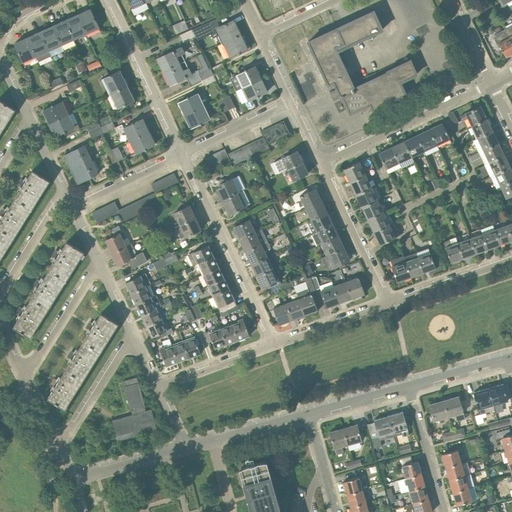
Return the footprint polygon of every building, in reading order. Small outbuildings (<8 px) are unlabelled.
[(147,2),(145,0),(129,0),(133,8),(147,2)] [(488,0),(487,0),(477,6),(482,15),(493,9),(488,0)] [(90,9),(78,15),(87,34),(99,28),(90,9)] [(207,20),(213,17),(210,11),(204,14),(207,20)] [(380,26),(373,12),(374,11),(373,11),(307,42),(328,85),(334,83),(341,98),(342,97),(350,114),(358,111),(370,105),(372,111),(406,95),(402,87),(400,83),(416,75),(413,67),(417,64),(415,59),(387,72),(388,73),(377,77),(375,73),(367,76),(369,81),(353,89),(336,52),(382,30),(380,26)] [(87,34),(78,15),(65,21),(74,40),(87,34)] [(218,36),(222,44),(241,35),(234,21),(219,27),(216,19),(192,30),(195,37),(197,41),(210,35),(212,39),(218,36)] [(74,40),(65,21),(53,26),(62,45),(74,40)] [(64,51),(62,45),(53,26),(40,32),(51,56),(64,51)] [(511,54),(511,41),(505,28),(493,35),(506,58),(511,54)] [(195,37),(192,30),(180,35),(183,42),(195,37)] [(51,56),(40,32),(28,37),(37,57),(39,62),(51,56)] [(241,35),(222,44),(229,58),(239,54),(239,55),(241,54),(241,53),(248,50),(241,35)] [(37,57),(28,37),(14,44),(23,63),(37,57)] [(182,47),(158,59),(164,72),(179,64),(185,61),(182,55),(185,53),(182,47)] [(101,67),(98,61),(87,66),(90,72),(101,67)] [(179,64),(164,72),(170,85),(187,77),(191,75),(191,73),(188,69),(185,61),(179,64)] [(79,73),(87,70),(83,62),(76,65),(79,73)] [(222,63),(210,68),(213,75),(225,69),(222,63)] [(237,75),(243,87),(262,79),(256,66),(247,71),(246,69),(244,70),(245,72),(237,75)] [(213,75),(210,68),(209,69),(199,74),(202,80),(213,75)] [(225,69),(213,75),(216,81),(228,76),(225,69)] [(199,74),(197,70),(191,73),(191,75),(187,77),(191,85),(202,80),(199,74)] [(104,79),(102,80),(104,85),(106,84),(107,87),(111,94),(127,87),(120,71),(111,75),(109,76),(104,79)] [(76,78),(73,72),(67,75),(70,81),(76,78)] [(26,82),(32,79),(29,73),(23,76),(26,82)] [(216,81),(213,75),(202,80),(205,86),(216,81)] [(61,77),(55,80),(58,86),(63,83),(61,77)] [(262,79),(243,87),(249,101),(257,97),(258,98),(260,98),(259,96),(268,92),(262,79)] [(70,93),(81,88),(78,81),(67,86),(70,93)] [(111,94),(109,95),(112,102),(114,101),(118,108),(124,105),(124,106),(126,105),(134,101),(127,87),(111,94)] [(185,116),(204,106),(198,94),(189,98),(188,97),(187,97),(188,99),(179,103),(185,116)] [(230,96),(224,99),(229,110),(235,107),(230,96)] [(229,110),(224,99),(218,102),(223,113),(229,110)] [(0,133),(0,134),(12,115),(11,115),(14,111),(15,110),(0,100),(0,133)] [(49,124),(68,115),(62,102),(53,106),(52,105),(51,105),(52,107),(43,112),(49,124)] [(210,119),(204,106),(185,116),(191,128),(200,124),(201,126),(202,125),(201,123),(210,119)] [(471,126),(486,119),(480,107),(465,114),(459,117),(461,122),(467,119),(471,126)] [(68,115),(49,124),(55,137),(64,133),(65,134),(66,134),(67,136),(80,130),(77,124),(73,126),(68,115)] [(98,121),(100,127),(112,122),(109,115),(98,121)] [(124,129),(130,141),(149,132),(143,119),(134,124),(133,122),(132,123),(132,124),(124,129)] [(486,119),(471,126),(477,139),(493,131),(487,119),(486,119)] [(100,127),(98,121),(86,126),(89,133),(100,127)] [(278,124),(283,137),(289,134),(283,121),(278,124)] [(100,127),(103,133),(115,128),(112,122),(100,127)] [(272,127),(278,139),(283,137),(278,124),(272,127)] [(442,124),(429,130),(437,145),(450,139),(446,132),(442,124)] [(100,127),(89,133),(92,139),(103,133),(100,127)] [(266,130),(272,142),(278,139),(272,127),(266,130)] [(263,137),(267,144),(272,142),(266,130),(261,132),(263,137)] [(437,145),(429,130),(417,136),(424,151),(437,145)] [(493,131),(477,139),(483,151),(498,143),(493,131)] [(149,132),(130,141),(136,154),(145,150),(146,151),(147,150),(147,149),(155,145),(149,132)] [(417,136),(404,142),(411,157),(418,154),(420,159),(426,156),(424,151),(417,136)] [(258,140),(264,153),(269,150),(267,144),(263,137),(258,140)] [(252,143),(258,155),(264,153),(258,140),(252,143)] [(411,157),(404,142),(391,148),(398,163),(411,157)] [(247,145),(253,158),(258,155),(252,143),(247,145)] [(498,143),(483,151),(489,163),(504,155),(498,143)] [(242,147),(248,160),(253,158),(247,145),(242,147)] [(71,170),(91,160),(84,146),(64,156),(71,170)] [(118,147),(112,150),(117,162),(123,159),(118,147)] [(237,150),(243,163),(248,160),(242,147),(237,150)] [(391,148),(378,154),(386,169),(388,174),(399,168),(401,168),(398,163),(391,148)] [(219,152),(225,165),(230,162),(227,155),(224,149),(219,152)] [(117,162),(112,150),(105,153),(111,165),(117,162)] [(237,150),(232,152),(238,165),(243,163),(237,150)] [(288,170),(304,162),(300,155),(299,155),(297,151),(288,156),(288,155),(282,158),(283,159),(275,163),(279,173),(288,170)] [(213,155),(219,167),(225,165),(219,152),(213,155)] [(238,165),(232,152),(227,155),(230,162),(233,167),(238,165)] [(213,155),(208,157),(214,170),(219,167),(213,155)] [(504,155),(489,163),(494,175),(510,167),(504,155)] [(214,170),(208,157),(203,159),(209,172),(214,170)] [(349,182),(369,173),(375,170),(369,157),(343,170),(349,182)] [(91,160),(71,170),(78,184),(98,174),(91,160)] [(304,162),(288,170),(293,181),(299,179),(298,178),(307,173),(305,169),(307,168),(304,162)] [(500,186),(511,180),(511,171),(510,167),(494,175),(500,186)] [(14,200),(30,210),(34,204),(35,205),(47,186),(46,186),(48,182),(49,183),(50,182),(33,171),(26,182),(21,179),(18,185),(22,188),(14,200)] [(168,177),(173,188),(179,185),(174,174),(168,177)] [(365,175),(349,182),(355,195),(371,187),(365,175)] [(162,179),(167,190),(173,188),(168,177),(162,179)] [(221,200),(237,193),(239,192),(233,178),(229,180),(222,180),(221,184),(219,185),(220,187),(216,189),(221,200)] [(162,179),(157,182),(162,193),(167,190),(162,179)] [(511,180),(500,186),(495,188),(501,201),(506,199),(511,196),(511,180)] [(162,193),(157,182),(151,185),(156,193),(157,196),(157,195),(162,193)] [(371,187),(355,195),(361,208),(377,200),(375,194),(378,192),(375,186),(371,187)] [(305,209),(320,202),(316,195),(318,195),(315,189),(299,197),(305,209)] [(167,191),(162,194),(165,201),(171,198),(167,191)] [(151,195),(157,207),(162,204),(157,195),(157,196),(156,193),(151,195)] [(237,193),(221,200),(228,215),(244,207),(237,193)] [(157,207),(151,195),(146,198),(151,210),(157,207)] [(140,201),(146,212),(151,210),(146,198),(140,201)] [(27,215),(30,210),(14,200),(7,211),(3,209),(0,213),(0,214),(4,217),(0,222),(0,230),(13,239),(16,234),(17,234),(28,215),(27,215)] [(377,200),(361,208),(367,220),(384,213),(377,200)] [(135,203),(140,215),(146,212),(140,201),(135,203)] [(114,217),(119,214),(120,213),(119,211),(115,202),(108,206),(114,217)] [(310,221),(327,213),(324,208),(323,208),(320,202),(305,209),(310,221)] [(129,206),(135,217),(140,215),(135,203),(129,206)] [(103,208),(108,219),(114,217),(108,206),(103,208)] [(124,208),(130,220),(135,217),(129,206),(124,208)] [(180,225),(195,218),(189,206),(173,214),(176,219),(177,218),(180,225)] [(103,208),(98,211),(103,222),(108,219),(103,208)] [(130,220),(124,208),(119,211),(120,213),(119,214),(124,223),(130,220)] [(103,222),(98,211),(92,213),(98,224),(103,222)] [(312,234),(331,225),(328,219),(329,218),(327,213),(310,221),(307,222),(312,234)] [(384,213),(367,220),(373,233),(390,225),(384,213)] [(195,218),(180,225),(175,228),(180,239),(201,229),(195,218)] [(237,235),(240,240),(256,232),(250,220),(235,227),(238,234),(237,235)] [(390,225),(373,233),(380,246),(399,236),(393,224),(390,225)] [(105,241),(112,254),(126,247),(123,240),(125,239),(119,225),(111,229),(114,236),(105,241)] [(317,246),(322,244),(338,236),(335,231),(334,232),(331,225),(312,234),(317,246)] [(511,240),(511,238),(507,225),(495,230),(501,245),(511,240)] [(262,229),(256,232),(240,240),(242,245),(243,244),(247,252),(268,241),(262,229)] [(13,239),(0,230),(0,260),(11,243),(10,243),(13,239)] [(483,234),(489,249),(501,245),(495,230),(483,234)] [(470,239),(476,254),(489,249),(483,234),(470,239)] [(328,256),(342,249),(339,243),(341,242),(338,236),(322,244),(328,256)] [(458,243),(463,259),(476,254),(470,239),(458,243)] [(449,240),(443,242),(445,248),(451,263),(463,259),(458,243),(451,246),(449,240)] [(268,241),(247,252),(250,258),(249,259),(251,264),(267,257),(265,251),(271,248),(268,241)] [(49,271),(65,282),(69,276),(70,276),(81,258),(80,257),(83,253),(84,254),(84,253),(67,242),(60,253),(56,251),(52,257),(56,259),(49,271)] [(126,247),(112,254),(117,265),(126,261),(128,263),(129,263),(132,268),(147,261),(143,252),(136,255),(134,249),(132,244),(126,247)] [(199,263),(199,264),(214,256),(209,246),(188,255),(193,266),(199,263)] [(326,257),(322,258),(323,259),(328,271),(334,268),(338,266),(344,263),(350,261),(347,255),(346,256),(342,249),(328,256),(326,257)] [(417,258),(423,273),(441,267),(438,258),(433,260),(430,253),(417,258)] [(164,259),(167,265),(178,260),(175,254),(172,256),(164,259)] [(214,256),(199,264),(204,274),(219,267),(214,256)] [(410,278),(403,257),(403,256),(390,260),(392,267),(391,267),(397,282),(410,278)] [(167,265),(164,259),(164,257),(153,263),(156,271),(167,265)] [(267,257),(251,264),(254,269),(255,269),(258,276),(273,268),(267,257)] [(417,258),(405,262),(410,278),(423,273),(417,258)] [(219,267),(204,274),(209,285),(224,278),(219,267)] [(273,268),(258,276),(261,282),(260,283),(263,289),(279,281),(273,268)] [(62,286),(65,282),(49,271),(41,283),(37,280),(34,286),(38,288),(31,300),(47,310),(50,305),(51,305),(63,287),(62,286)] [(131,294),(146,287),(151,285),(146,274),(126,283),(131,294)] [(308,289),(296,293),(298,299),(304,314),(311,312),(311,314),(317,311),(311,294),(315,292),(315,291),(310,279),(310,278),(306,279),(305,276),(303,277),(305,282),(307,285),(308,289)] [(310,279),(315,291),(320,289),(315,277),(310,279)] [(224,278),(209,285),(214,296),(229,288),(224,278)] [(345,282),(351,297),(358,295),(358,296),(364,294),(358,278),(345,282)] [(333,287),(339,303),(345,301),(344,300),(351,297),(345,282),(333,287)] [(150,285),(131,294),(136,305),(151,298),(155,296),(150,285)] [(272,297),(283,292),(280,286),(269,291),(272,297)] [(339,303),(333,287),(320,291),(326,307),(333,304),(333,305),(339,303)] [(229,288),(214,296),(220,307),(219,308),(221,313),(226,310),(237,305),(234,301),(235,300),(229,288)] [(151,298),(136,305),(141,316),(156,309),(151,298)] [(286,303),(292,320),(297,319),(297,317),(304,314),(298,299),(286,303)] [(47,310),(31,300),(24,310),(20,308),(17,313),(21,316),(13,327),(31,338),(30,337),(33,333),(34,333),(45,315),(44,314),(47,310)] [(292,320),(286,303),(274,308),(280,323),(287,321),(287,322),(292,320)] [(198,319),(203,316),(197,304),(192,306),(198,319)] [(237,305),(226,310),(228,314),(239,309),(237,305)] [(156,309),(141,316),(147,327),(161,320),(156,309)] [(186,315),(189,320),(190,323),(195,320),(190,309),(184,311),(186,315)] [(83,343),(99,353),(103,347),(104,348),(115,329),(114,329),(117,325),(118,325),(119,324),(101,313),(94,325),(90,323),(86,328),(90,331),(83,343)] [(239,323),(233,325),(238,340),(250,336),(244,319),(238,321),(239,323)] [(161,320),(147,327),(152,338),(153,338),(166,331),(161,320)] [(238,340),(232,325),(221,330),(226,344),(238,340)] [(226,344),(221,330),(210,334),(209,332),(205,333),(208,342),(212,341),(215,349),(226,344)] [(168,335),(166,331),(153,338),(154,341),(162,337),(163,338),(168,335)] [(195,339),(183,343),(189,358),(200,354),(198,348),(203,347),(199,335),(194,337),(195,339)] [(97,357),(99,353),(83,343),(75,354),(72,352),(68,358),(72,360),(65,371),(81,382),(85,376),(86,377),(97,358),(97,357)] [(189,358),(183,343),(172,347),(171,346),(177,362),(189,358)] [(177,362),(171,346),(160,350),(166,366),(177,362)] [(81,382),(65,371),(58,382),(54,379),(51,385),(55,387),(47,399),(65,410),(66,409),(65,408),(67,404),(68,404),(80,386),(79,385),(81,382)] [(112,421),(118,441),(156,430),(150,411),(145,412),(144,408),(145,407),(137,379),(122,383),(130,411),(131,411),(133,416),(112,421)] [(488,389),(493,406),(508,402),(503,384),(488,389)] [(495,411),(493,406),(488,389),(473,393),(479,415),(495,411)] [(443,400),(448,417),(456,415),(457,421),(464,419),(458,397),(450,399),(450,398),(443,400)] [(448,417),(443,400),(437,402),(437,403),(429,405),(434,425),(442,423),(441,419),(448,417)] [(403,412),(388,416),(393,433),(394,437),(402,435),(402,437),(409,436),(403,412)] [(374,423),(366,425),(373,449),(381,447),(379,441),(393,437),(388,416),(373,420),(374,423)] [(508,419),(497,422),(499,427),(509,424),(508,419)] [(499,427),(497,422),(487,424),(489,430),(499,427)] [(343,429),(348,445),(362,441),(357,425),(343,429)] [(348,445),(343,429),(329,433),(336,455),(343,453),(342,447),(348,445)] [(462,429),(452,432),(454,439),(464,436),(462,429)] [(509,429),(496,433),(497,439),(501,438),(505,451),(511,449),(511,435),(509,429)] [(454,439),(452,432),(442,435),(444,442),(454,439)] [(409,445),(397,449),(399,455),(411,452),(409,445)] [(442,455),(445,468),(461,464),(457,451),(442,455)] [(359,459),(352,461),(354,468),(361,465),(359,459)] [(354,468),(352,461),(345,464),(346,470),(354,468)] [(406,479),(421,474),(417,461),(402,466),(406,479)] [(278,511),(265,462),(240,469),(252,511),(278,511)] [(461,464),(445,468),(449,480),(464,476),(461,464)] [(406,479),(398,481),(401,494),(409,491),(425,487),(421,474),(406,479)] [(464,476),(449,480),(452,493),(468,488),(464,476)] [(343,482),(347,495),(362,491),(358,478),(343,482)] [(413,504),(428,499),(425,487),(409,491),(413,504)] [(468,488),(452,493),(456,505),(471,501),(468,488)] [(362,491),(347,495),(350,507),(365,503),(362,491)] [(428,499),(413,504),(414,511),(431,511),(432,511),(428,499)] [(367,511),(365,503),(350,507),(351,511),(367,511)]
